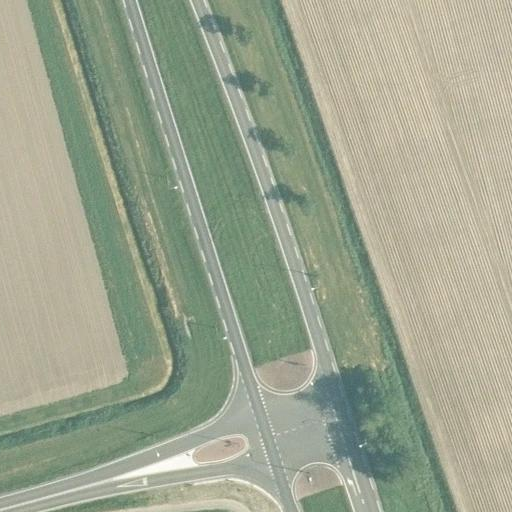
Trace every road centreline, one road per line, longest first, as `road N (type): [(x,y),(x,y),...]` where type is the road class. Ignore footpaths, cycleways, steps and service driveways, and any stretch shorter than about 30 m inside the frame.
road 1 (trunk): [(339,414),(195,0)]
road 2 (trunk): [(125,0),(256,413)]
road 3 (secondary): [(93,482),(269,457)]
road 4 (secondary): [(256,413),(93,482)]
